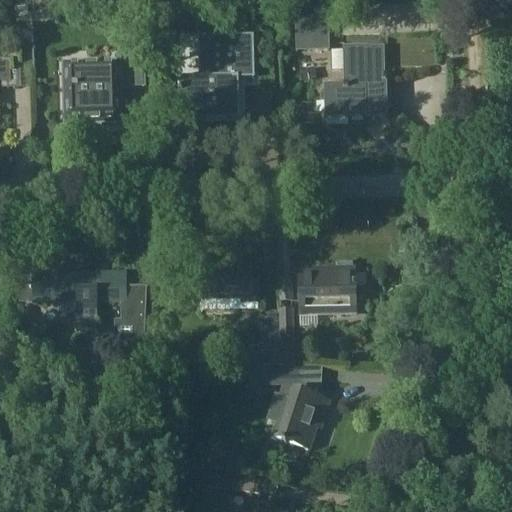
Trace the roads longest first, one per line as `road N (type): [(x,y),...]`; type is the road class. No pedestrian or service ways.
road 1 (unclassified): [(0,198),(461,183)]
road 2 (unclassified): [(367,511),(445,299),(461,183)]
road 3 (track): [(461,183),(464,0)]
